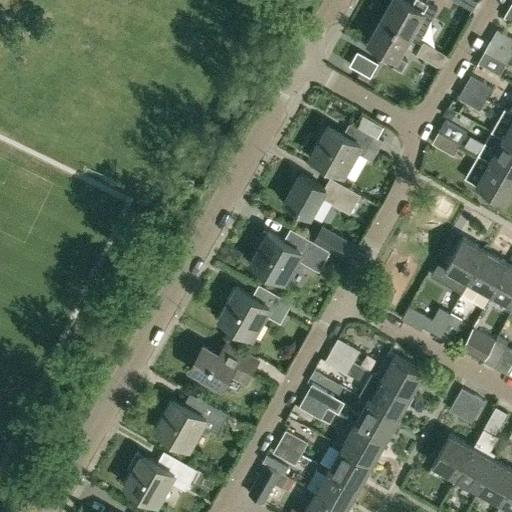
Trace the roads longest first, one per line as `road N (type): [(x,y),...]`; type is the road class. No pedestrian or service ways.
road 1 (residential): [(47,511),(304,59)]
road 2 (residential): [(227,497),(341,300)]
road 3 (residential): [(341,300),(411,171),(419,123)]
road 4 (residential): [(341,300),(511,393)]
road 5 (residential): [(419,123),(491,0)]
road 6 (residential): [(419,123),(304,59)]
